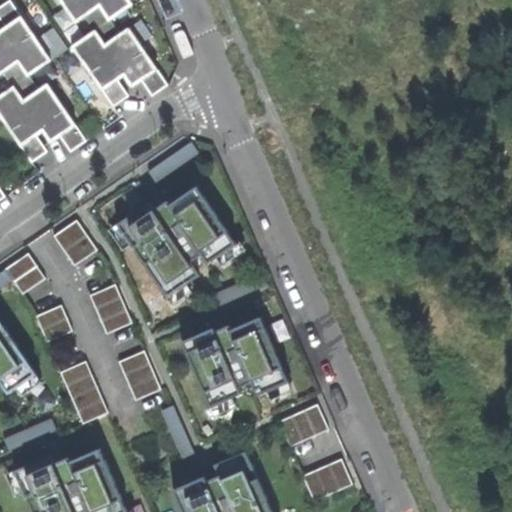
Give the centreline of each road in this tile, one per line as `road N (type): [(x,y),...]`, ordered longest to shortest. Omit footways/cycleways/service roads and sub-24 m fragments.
road 1 (residential): [(403,511),(224,88)]
road 2 (residential): [(0,225),(158,118),(224,88)]
